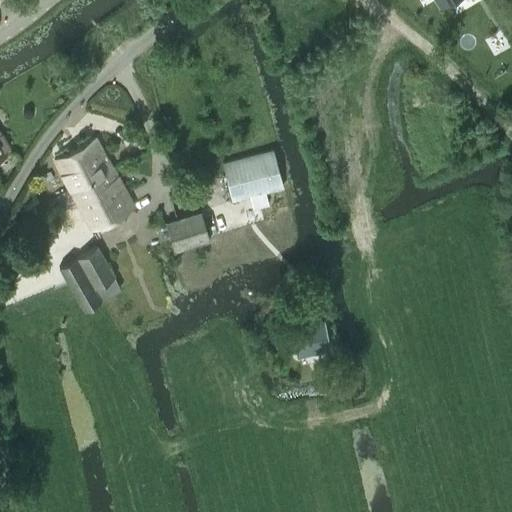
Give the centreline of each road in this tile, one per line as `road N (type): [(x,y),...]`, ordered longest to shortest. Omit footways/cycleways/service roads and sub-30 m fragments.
road 1 (residential): [(196,0),(74,104),(0,215)]
road 2 (track): [(511,123),(463,73),(361,0)]
